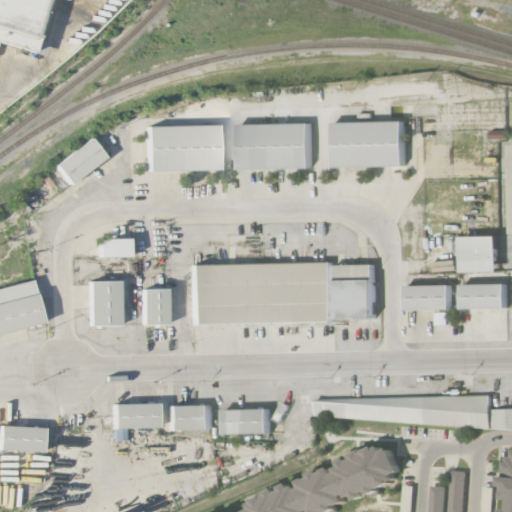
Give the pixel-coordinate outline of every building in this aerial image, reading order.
[(0,0),(0,42),(43,54),(46,42),(32,38),(42,0),(0,0)] [(406,166),(405,120),(334,122),(335,167),(406,166)] [(240,124),(241,169),(312,168),(311,123),(240,124)] [(216,124),(146,126),(147,172),(218,170),(216,124)] [(507,130),(491,130),(491,138),(507,138),(507,130)] [(54,165),(70,184),(104,157),(89,138),(54,165)] [(463,272),(499,271),(499,235),(462,236),(463,272)] [(128,239),(97,240),(98,257),(129,256),(128,239)] [(333,262),(191,265),(192,324),(334,322),(333,262)] [(375,264),(335,265),(337,319),(376,318),(375,264)] [(0,287),(0,333),(42,324),(32,280),(0,287)] [(89,326),(119,325),(118,280),(88,281),(89,326)] [(506,283),(462,284),(463,309),(507,308),(506,283)] [(452,309),(451,284),(407,285),(407,310),(452,309)] [(141,289),(142,325),(166,324),(166,289),(141,289)] [(511,425),(511,407),(491,407),(491,398),(316,395),(315,422),(511,425)] [(112,404),(112,428),(156,427),(156,403),(112,404)] [(168,430),(212,429),(212,404),(168,405),(168,430)] [(226,434),(270,433),(270,408),(226,409),(226,434)] [(0,440),(0,450),(42,452),(42,427),(0,426),(0,440)] [(250,500),(250,511),(324,511),(328,511),(337,511),(337,506),(347,502),(347,497),(381,496),(381,489),(398,482),(397,460),(392,447),(373,447),(354,454),(354,458),(340,459),(334,466),(302,479),(302,485),(287,486),(250,500)] [(511,511),(511,456),(505,458),(502,485),(506,486),(504,499),(511,499),(510,508),(504,509),(503,511),(511,511)] [(464,511),(466,470),(451,470),(449,511),(464,511)] [(430,511),(444,511),(446,486),(431,485),(430,511)] [(482,511),(492,511),(493,487),(483,487),(482,511)]
